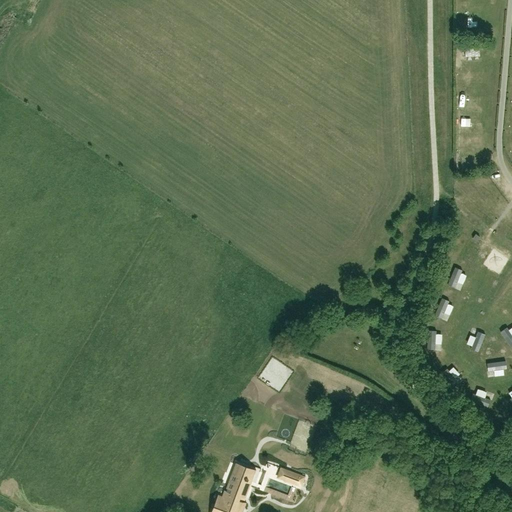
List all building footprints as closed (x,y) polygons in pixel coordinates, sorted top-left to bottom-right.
[(461,76),(461,88),(472,89),(472,77),(461,76)] [(461,115),(482,115),(482,107),(461,107),(461,115)] [(481,137),(481,128),(463,127),(463,136),(481,137)] [(511,249),(493,237),(482,254),(508,271),(511,265),(511,249)] [(457,258),(458,252),(472,256),(475,247),(455,241),(450,256),(457,258)] [(448,266),(464,271),(466,265),(451,260),(448,266)] [(445,286),(455,290),(458,284),(447,280),(445,286)] [(434,324),(444,326),(446,320),(435,318),(434,324)] [(427,354),(436,350),(433,342),(424,346),(427,354)] [(444,355),(429,368),(434,374),(450,361),(444,355)] [(447,387),(461,373),(456,367),(441,381),(447,387)] [(469,381),(458,388),(462,394),(473,387),(469,381)] [(465,406),(470,411),(484,396),(478,391),(465,406)] [(481,415),(487,421),(498,409),(492,404),(481,415)] [(242,511),(246,504),(243,503),(245,497),(248,498),(254,482),(251,481),(253,474),(254,475),(255,471),(238,465),(230,485),(229,485),(228,485),(227,485),(224,490),(222,496),(221,495),(214,511),(242,511)] [(305,477),(281,468),(277,478),(301,487),(305,477)] [(291,501),(288,499),(279,511),(295,511),(308,492),(300,487),(291,501)]
